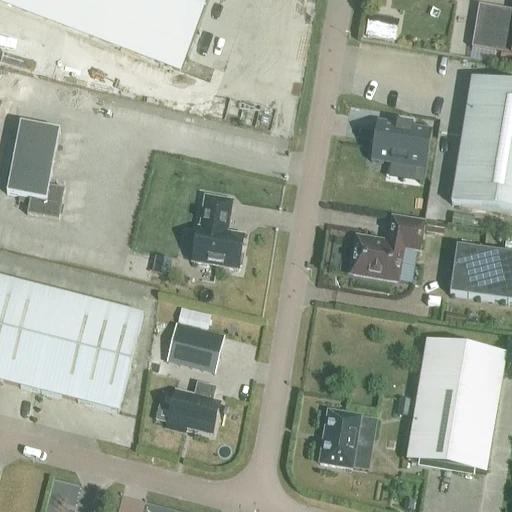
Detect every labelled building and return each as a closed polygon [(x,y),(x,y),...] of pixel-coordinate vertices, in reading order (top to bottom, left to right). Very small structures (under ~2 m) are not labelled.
[(28,0),(169,54),(169,53),(188,60),(211,0),(28,0)] [(511,13),(478,7),(471,50),(511,57),(511,13)] [(365,20),(364,36),(394,38),(395,21),(365,20)] [(511,88),(471,82),(451,206),(511,216),(511,88)] [(371,163),(391,167),(426,172),(432,133),(377,124),(371,163)] [(20,126),(7,197),(29,201),(26,216),(58,222),(58,218),(62,219),(63,209),(61,209),(64,191),(49,189),(59,133),(20,126)] [(242,260),(240,257),(244,238),(226,235),(231,204),(206,200),(200,231),(199,230),(193,265),(238,273),(238,269),(241,267),(242,260)] [(403,250),(418,253),(423,225),(394,220),(394,221),(396,222),(391,247),(357,241),(351,276),(397,284),(403,250)] [(426,235),(444,238),(446,228),(427,225),(426,235)] [(449,297),(511,306),(511,257),(456,249),(449,297)] [(150,261),(127,255),(122,275),(145,280),(150,261)] [(0,384),(119,415),(143,319),(0,282),(0,384)] [(217,365),(224,339),(177,328),(170,353),(217,365)] [(407,463),(486,477),(506,357),(427,344),(407,463)] [(220,406),(212,405),(216,391),(197,386),(194,400),(176,395),(167,430),(185,435),(186,430),(212,437),(220,406)] [(352,472),(361,420),(328,414),(320,466),(352,472)]
